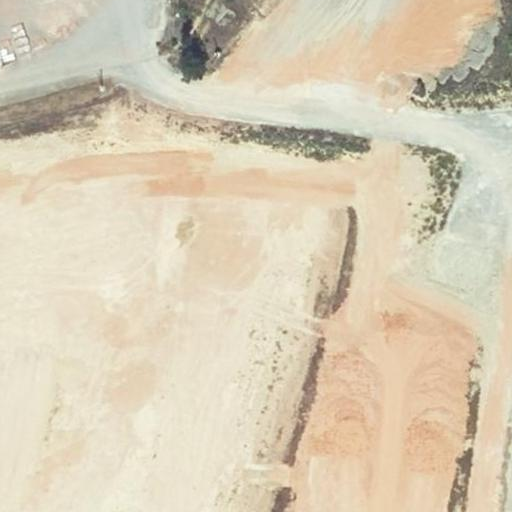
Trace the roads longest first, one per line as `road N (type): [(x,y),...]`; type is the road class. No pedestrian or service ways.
road 1 (track): [(0,408),(511,120)]
road 2 (track): [(100,51),(168,87),(197,87),(227,70),(286,0)]
road 3 (track): [(0,90),(100,51),(127,26),(133,0)]
